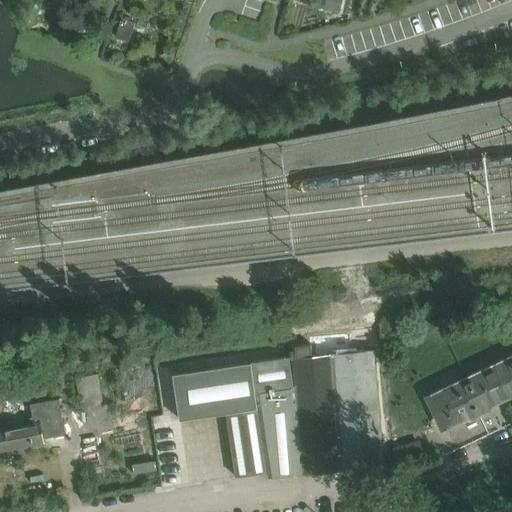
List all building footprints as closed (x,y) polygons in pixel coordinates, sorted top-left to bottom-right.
[(339,12),(342,0),(324,0),(323,8),(339,12)] [(131,19),(120,15),(113,34),(125,38),(131,19)] [(374,350),(293,359),(303,473),(342,469),(342,470),(384,467),(377,388),(374,350)] [(511,354),(431,394),(446,424),(461,417),(470,417),(486,409),(493,402),(511,392),(511,354)] [(268,476),(303,473),(293,359),(173,373),(180,419),(226,412),(235,476),(267,471),(268,476)] [(66,434),(59,398),(18,406),(4,409),(7,427),(3,428),(1,422),(0,421),(0,451),(43,443),(42,439),(66,434)] [(89,455),(96,481),(112,477),(110,468),(105,469),(104,466),(106,465),(104,457),(102,457),(98,440),(85,444),(88,455),(89,455)]
